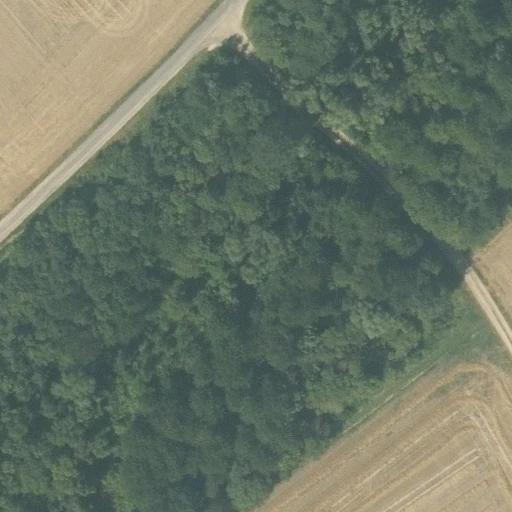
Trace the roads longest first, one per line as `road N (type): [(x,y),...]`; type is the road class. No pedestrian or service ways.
road 1 (track): [(212,27),(461,270)]
road 2 (track): [(241,0),(0,231)]
